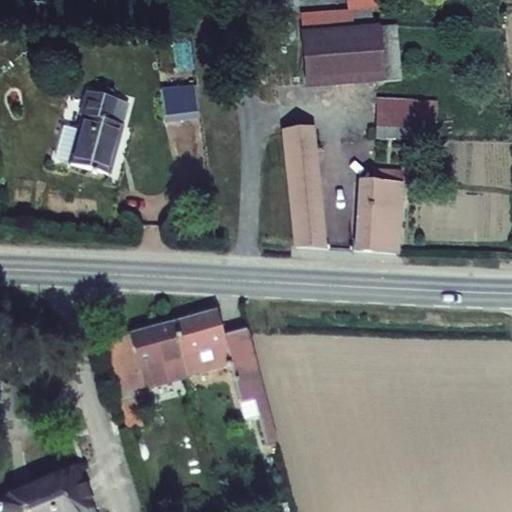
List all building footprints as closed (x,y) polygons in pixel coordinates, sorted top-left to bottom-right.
[(371,0),(323,0),(294,4),(303,62),(381,50),(371,0)] [(381,27),(383,84),(399,84),(398,27),(381,27)] [(194,93),(190,61),(153,65),(159,97),(194,93)] [(90,70),(82,87),(107,98),(115,80),(90,70)] [(115,101),(107,98),(82,87),(78,86),(61,134),(95,148),(115,101)] [(311,99),(280,105),(299,227),(329,228),(311,99)] [(436,135),(437,100),(375,99),(374,143),(413,144),(413,135),(436,135)] [(363,154),(361,229),(400,232),(400,155),(363,154)] [(220,296),(169,309),(187,370),(218,361),(212,341),(227,336),(223,322),(228,319),(227,316),(220,296)] [(169,309),(99,329),(112,369),(167,354),(174,374),(187,370),(169,309)] [(233,318),(228,319),(243,369),(256,365),(240,316),(233,318)] [(77,457),(0,486),(0,493),(0,494),(0,493),(0,503),(3,502),(6,511),(60,511),(58,506),(92,494),(77,457)]
